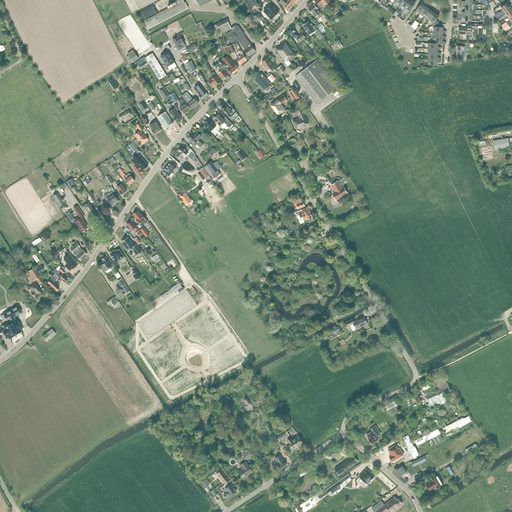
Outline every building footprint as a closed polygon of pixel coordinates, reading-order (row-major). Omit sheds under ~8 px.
[(133,0),(138,10),(156,0),(133,0)] [(149,29),(186,9),(188,8),(185,2),(184,3),(182,0),(176,0),(178,3),(144,21),(145,23),(149,29)] [(255,5),(252,0),(244,0),(249,8),(255,5)] [(271,4),(270,2),(268,0),(264,0),(269,5),(263,11),(271,19),(279,12),(271,4)] [(280,2),(279,2),(283,5),(288,10),(291,6),(283,0),(281,0),(280,2)] [(404,8),(410,0),(403,0),(400,5),(398,7),(400,9),(402,6),(404,8)] [(410,0),(404,8),(402,11),(404,12),(406,9),(409,11),(415,3),(412,1),(412,0),(411,0),(410,0)] [(331,12),(338,9),(335,2),(330,5),(328,6),(331,12)] [(501,15),(511,8),(509,4),(508,5),(507,3),(506,3),(505,2),(499,6),(501,7),(503,10),(499,13),(498,12),(494,15),(495,17),(496,19),(498,17),(501,15)] [(420,14),(428,4),(426,3),(424,5),(421,3),(415,11),(416,13),(417,12),(420,14)] [(314,4),(308,9),(312,14),(315,17),(319,15),(321,17),(323,15),(321,13),(318,9),(314,4)] [(424,18),(430,10),(427,8),(429,5),(428,4),(420,14),(423,16),(422,17),(424,18)] [(508,17),(511,14),(511,8),(501,15),(502,17),(506,14),(508,17)] [(429,21),(436,10),(434,9),(432,12),(430,10),(424,18),(425,19),(426,19),(429,21)] [(438,22),(436,20),(439,17),(436,15),(438,12),(436,10),(429,21),(432,23),(431,24),(433,25),(438,22)] [(256,22),(260,19),(257,14),(253,16),(252,14),(245,18),(250,28),(252,27),(252,28),(253,29),(254,29),(255,29),(255,28),(256,28),(256,27),(257,26),(256,26),(256,25),(257,24),(256,22)] [(221,34),(231,29),(226,19),(216,24),(221,34)] [(321,38),(323,36),(315,25),(313,26),(312,27),(308,22),(302,25),(309,35),(316,30),(321,38)] [(443,27),(438,27),(438,22),(433,25),(433,29),(433,32),(443,33),(446,33),(446,31),(443,31),(443,27)] [(318,25),(317,26),(321,33),(325,31),(323,28),(324,28),(321,23),(318,25)] [(474,28),(474,25),(468,24),(468,27),(459,27),(459,28),(458,28),(458,30),(459,30),(459,31),(459,34),(460,34),(460,35),(460,36),(462,36),(463,35),(463,34),(471,35),(471,28),(474,28)] [(255,51),(243,35),(244,34),(237,26),(236,26),(235,25),(231,28),(232,30),(227,34),(229,37),(232,44),(236,42),(239,41),(241,44),(245,49),(243,50),(243,51),(244,51),(248,56),(255,51)] [(299,42),(305,38),(302,33),(298,36),(292,28),(288,31),(292,38),(294,36),(299,42)] [(180,36),(172,40),(177,48),(178,48),(179,50),(186,47),(180,36)] [(288,61),(295,56),(285,42),(275,50),(285,62),(288,60),(288,61)] [(471,43),(462,43),(462,46),(456,46),(456,57),(465,58),(465,46),(470,46),(473,46),(473,43),(471,43)] [(195,44),(186,48),(189,53),(197,48),(195,44)] [(134,52),(129,56),(133,62),(138,59),(134,52)] [(167,67),(174,62),(168,52),(161,56),(167,67)] [(152,54),(145,58),(160,80),(166,76),(152,54)] [(240,64),(246,60),(243,54),(236,58),(240,64)] [(143,57),(135,63),(139,68),(147,62),(143,57)] [(215,63),(213,65),(215,69),(221,64),(218,61),(220,59),(218,57),(213,60),(215,63)] [(234,63),(233,64),(231,62),(227,57),(224,60),(229,67),(227,68),(231,73),(238,68),(234,63)] [(271,72),(274,70),(268,58),(263,61),(261,62),(266,71),(270,69),(271,72)] [(317,104),(338,87),(317,60),(296,76),(317,104)] [(192,62),(186,65),(191,73),(196,70),(192,62)] [(281,74),(285,71),(281,65),(277,68),(281,74)] [(223,79),(228,76),(221,67),(219,69),(221,71),(219,73),(223,79)] [(216,85),(220,82),(213,72),(210,74),(213,78),(208,81),(212,86),(214,84),(216,85)] [(265,89),(269,85),(259,74),(254,79),(259,85),(260,84),(265,89)] [(167,76),(160,80),(163,84),(168,80),(168,79),(169,78),(167,76)] [(113,78),(109,81),(114,90),(119,87),(113,78)] [(164,98),(168,95),(160,83),(159,84),(162,89),(159,91),(164,98)] [(199,84),(194,88),(200,95),(199,95),(202,100),(208,95),(205,91),(199,84)] [(299,97),(293,89),(290,91),(296,99),(299,97)] [(192,108),(199,103),(195,98),(193,100),(187,92),(182,96),(192,108)] [(174,103),(179,100),(174,93),(170,95),(174,103)] [(270,104),(278,115),(285,110),(284,108),(284,107),(283,106),(283,107),(281,104),(287,100),(283,95),(270,104)] [(184,113),(190,109),(183,99),(179,101),(182,106),(180,108),(184,113)] [(172,109),(169,111),(175,121),(181,117),(177,111),(178,110),(175,106),(173,103),(169,105),(172,109)] [(236,112),(232,107),(227,103),(224,105),(223,104),(219,108),(225,114),(226,113),(229,116),(230,117),(233,115),(236,112)] [(293,121),(297,129),(308,123),(301,108),(296,111),(299,118),(293,121)] [(128,111),(118,117),(120,120),(125,117),(126,118),(131,115),(128,111)] [(172,122),(166,113),(159,117),(166,127),(167,126),(168,126),(171,124),(171,123),(172,122)] [(218,114),(213,119),(216,122),(220,126),(223,129),(227,125),(229,128),(233,124),(230,122),(225,117),(223,119),(218,114)] [(209,119),(204,124),(211,131),(213,133),(217,129),(220,126),(216,122),(214,124),(209,119)] [(157,121),(149,126),(155,134),(161,130),(159,126),(160,125),(157,121)] [(139,123),(138,122),(135,124),(136,125),(140,131),(135,135),(142,144),(149,140),(141,130),(144,128),(139,123)] [(200,147),(203,145),(199,142),(197,140),(201,136),(197,132),(193,136),(192,135),(188,139),(195,146),(197,144),(200,147)] [(494,150),(509,147),(508,138),(493,141),(493,142),(494,150)] [(190,149),(188,152),(182,147),(180,149),(178,151),(179,151),(178,152),(179,152),(176,155),(181,159),(183,156),(184,157),(186,155),(191,160),(195,155),(190,149)] [(212,156),(217,151),(214,148),(208,153),(212,156)] [(260,150),(256,152),(260,159),(264,156),(260,150)] [(137,154),(133,158),(143,170),(144,169),(145,169),(147,167),(147,166),(148,165),(137,154)] [(143,170),(137,164),(134,161),(131,163),(134,166),(135,167),(133,168),(138,174),(143,170)] [(211,161),(203,168),(210,176),(211,175),(214,178),(220,174),(218,170),(211,161)] [(177,167),(176,166),(175,165),(174,164),(171,162),(170,162),(163,171),(163,172),(163,171),(169,176),(176,167),(177,167)] [(203,168),(197,172),(203,181),(209,176),(203,168)] [(129,185),(135,180),(131,175),(128,178),(126,175),(123,178),(125,180),(129,185)] [(71,178),(66,182),(70,187),(75,184),(71,178)] [(122,194),(126,191),(121,184),(119,181),(116,184),(118,186),(117,187),(122,194)] [(332,194),(336,200),(346,194),(342,188),(338,181),(331,185),(335,192),(332,194)] [(112,205),(118,200),(111,192),(108,194),(107,193),(104,196),(105,197),(107,200),(108,199),(112,205)] [(57,193),(53,196),(59,207),(64,204),(57,193)] [(184,194),(180,197),(185,204),(189,201),(184,194)] [(299,199),(292,202),(293,205),(296,204),(298,209),(300,208),(300,210),(300,211),(298,212),(300,218),(302,217),(304,221),(312,217),(308,207),(305,208),(304,206),(305,206),(303,202),(303,201),(301,202),(299,199)] [(96,212),(96,211),(92,205),(91,206),(88,202),(82,206),(90,217),(96,212)] [(84,216),(77,206),(73,208),(80,218),(74,222),(77,227),(78,226),(81,231),(88,227),(81,218),(84,216)] [(143,216),(142,216),(137,210),(133,214),(136,219),(142,227),(145,224),(148,221),(143,216)] [(137,225),(136,226),(131,221),(127,225),(132,231),(134,229),(139,235),(142,233),(138,228),(139,228),(137,225)] [(146,237),(149,235),(144,227),(140,230),(146,237)] [(141,251),(139,248),(137,244),(134,246),(128,237),(122,242),(128,251),(132,248),(137,255),(141,251)] [(86,255),(81,248),(77,244),(70,249),(74,254),(75,254),(76,255),(76,256),(80,260),(86,255)] [(113,250),(109,253),(116,262),(124,257),(119,249),(117,251),(116,250),(114,251),(113,250)] [(75,265),(71,260),(73,259),(69,254),(63,259),(67,263),(65,265),(69,270),(75,265)] [(106,257),(102,259),(104,264),(101,266),(105,272),(110,268),(111,270),(114,269),(106,257)] [(39,273),(45,269),(43,265),(36,269),(39,273)] [(39,284),(43,281),(34,267),(28,271),(34,280),(36,279),(39,284)] [(67,279),(62,274),(65,271),(61,268),(58,271),(55,269),(52,272),(54,274),(52,276),(56,279),(58,277),(64,282),(67,279)] [(30,289),(27,284),(26,283),(28,282),(24,276),(23,277),(22,276),(19,278),(26,291),(30,289)] [(49,280),(47,283),(56,291),(59,288),(53,282),(56,280),(52,277),(50,279),(49,280)] [(117,286),(122,283),(119,278),(114,280),(117,286)] [(34,297),(41,293),(35,283),(29,287),(32,291),(31,292),(34,297)] [(163,300),(182,287),(179,283),(171,288),(171,289),(161,296),(163,300)] [(120,287),(125,294),(129,291),(125,284),(120,287)] [(2,327),(0,328),(5,336),(6,338),(8,338),(9,339),(21,331),(20,330),(22,329),(16,319),(15,319),(13,317),(21,312),(17,306),(3,314),(8,322),(1,326),(2,327)] [(356,329),(359,328),(367,324),(364,317),(356,320),(354,321),(353,319),(345,323),(347,326),(353,323),(356,329)] [(46,342),(54,335),(56,334),(52,329),(42,337),(46,342)] [(429,404),(426,405),(428,410),(453,399),(449,390),(427,400),(429,404)] [(397,407),(395,403),(385,407),(387,411),(397,407)] [(460,421),(443,429),(445,433),(459,426),(459,427),(471,421),(468,416),(460,421)] [(422,437),(415,441),(417,446),(428,440),(440,434),(437,429),(429,433),(425,435),(423,431),(427,429),(425,425),(418,429),(419,431),(417,432),(418,435),(421,434),(422,437)] [(369,433),(366,435),(368,437),(367,438),(371,444),(377,440),(375,437),(380,434),(375,426),(369,430),(371,432),(369,433)] [(280,441),(289,435),(286,432),(277,438),(280,441)] [(288,443),(293,450),(303,443),(297,435),(295,436),(296,437),(292,440),(290,438),(287,441),(288,443)] [(391,455),(393,460),(404,455),(400,447),(399,448),(397,444),(390,448),(393,454),(391,455)] [(468,454),(478,448),(476,444),(465,450),(468,454)] [(252,456),(248,450),(247,451),(246,449),(243,451),(244,453),(242,454),(245,457),(243,458),(244,460),(246,459),(246,460),(252,456)] [(280,455),(275,458),(278,464),(278,465),(280,469),(286,465),(284,461),(280,455)] [(339,475),(358,462),(353,456),(335,469),(339,475)] [(424,456),(411,462),(413,466),(426,460),(424,456)] [(242,478),(252,472),(248,465),(245,461),(240,465),(243,468),(238,472),(242,478)] [(397,467),(394,470),(399,477),(406,471),(401,465),(398,467),(397,467)] [(451,475),(458,471),(456,467),(451,469),(451,468),(449,466),(447,467),(451,475)] [(220,469),(215,472),(224,483),(229,480),(220,469)] [(374,476),(366,469),(359,477),(367,484),(370,480),(371,480),(374,476)] [(417,483),(427,477),(425,472),(414,478),(417,483)] [(339,489),(337,486),(350,477),(348,474),(317,496),(320,499),(330,492),(332,494),(339,489)] [(437,488),(443,485),(437,475),(431,479),(432,481),(426,485),(429,491),(436,487),(437,488)] [(226,498),(236,491),(232,485),(230,487),(229,486),(225,489),(227,492),(224,495),(226,498)] [(396,500),(394,497),(384,505),(381,501),(372,509),(374,511),(386,511),(388,511),(389,511),(391,511),(402,504),(398,499),(396,500)]
